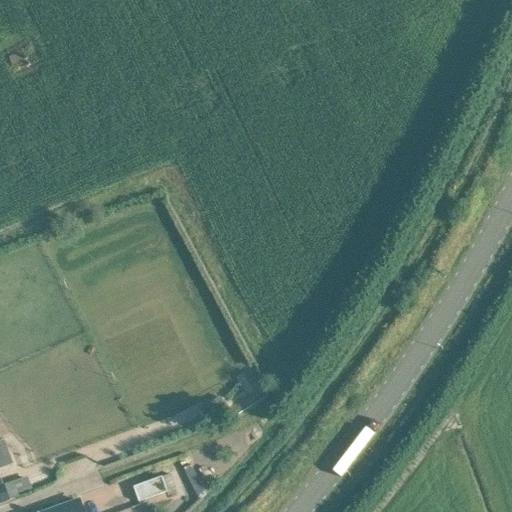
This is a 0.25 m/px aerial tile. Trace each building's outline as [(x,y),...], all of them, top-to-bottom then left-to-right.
[(359,24),(371,14),(360,0),(338,0),(345,8),(346,8),(359,24)] [(429,125),(448,116),(392,0),(368,0),(382,27),(382,26),(429,125)] [(412,179),(342,9),(322,17),(392,187),(412,179)] [(410,154),(430,148),(404,73),(384,80),(410,154)] [(227,409),(219,397),(199,409),(207,421),(227,409)] [(161,477),(133,487),(138,502),(166,492),(161,477)] [(0,488),(0,503),(12,499),(8,486),(0,488)] [(82,511),(79,501),(47,511),(39,511),(37,511),(82,511)]
